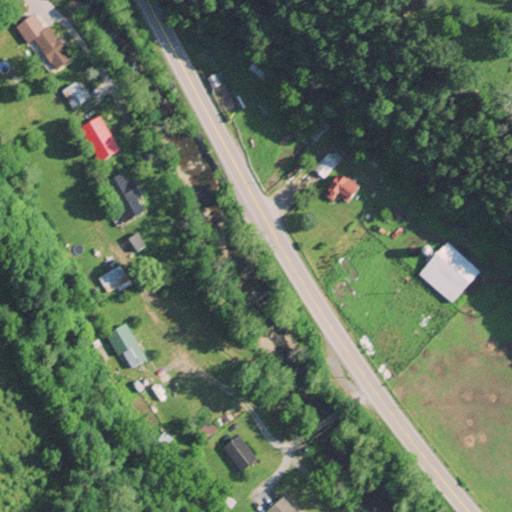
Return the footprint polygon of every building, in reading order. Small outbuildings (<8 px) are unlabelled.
[(31,14),(43,31),(48,27),(68,56),(51,67),(33,40),(29,43),(16,24),(31,14)] [(247,70),(258,55),(274,68),(263,83),(247,70)] [(59,92),(78,79),(89,96),(71,109),(59,92)] [(118,148),(96,160),(78,129),(99,116),(118,148)] [(315,184),(306,174),(328,152),(338,162),(315,184)] [(332,201),(322,194),(337,172),(356,186),(345,202),(336,195),(332,201)] [(100,185),(119,175),(123,182),(130,179),(138,194),(132,198),(139,212),(120,222),(100,185)] [(417,275),(446,243),(476,271),(447,302),(417,275)] [(118,265),(126,281),(105,293),(96,278),(118,265)] [(145,359),(128,369),(114,344),(130,335),(145,359)] [(219,451),(236,438),(254,461),(237,474),(219,451)] [(263,511),(282,496),(295,511),(263,511)]
